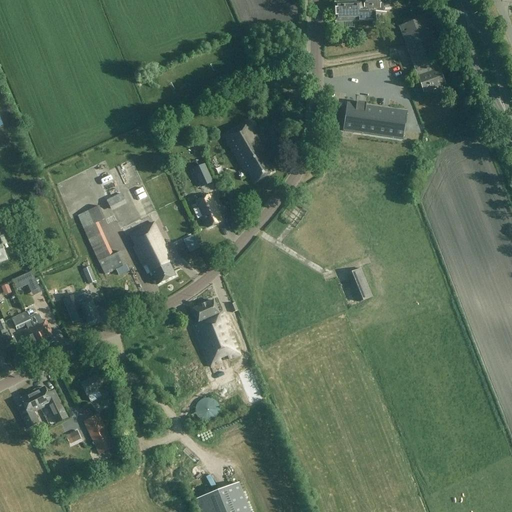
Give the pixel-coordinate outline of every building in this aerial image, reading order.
[(363,0),(363,3),(334,3),(335,29),(343,28),(343,22),(372,22),(373,27),(381,27),(381,13),(376,13),(376,9),(380,9),(380,2),(384,2),(383,0),(363,0)] [(444,86),(436,63),(441,61),(426,19),(399,28),(423,94),(444,86)] [(345,103),(342,132),(402,140),(406,112),(364,106),(365,104),(355,102),(354,105),(345,103)] [(223,136),(245,174),(248,172),(254,183),(273,172),(262,153),(264,152),(247,122),(223,136)] [(351,137),(351,142),(374,146),(374,141),(351,137)] [(192,170),(200,188),(212,183),(203,165),(192,170)] [(150,212),(137,182),(125,188),(139,217),(150,212)] [(106,201),(110,210),(125,202),(121,194),(106,201)] [(195,203),(207,229),(221,223),(208,197),(195,203)] [(98,262),(114,255),(101,225),(106,223),(100,210),(80,219),(98,262)] [(129,226),(122,211),(111,215),(118,230),(129,226)] [(139,223),(129,229),(132,233),(141,228),(139,223)] [(135,248),(133,248),(143,268),(147,266),(157,285),(175,276),(169,265),(173,263),(154,224),(129,236),(135,248)] [(4,249),(0,250),(0,266),(8,263),(4,249)] [(98,262),(104,275),(126,265),(120,252),(114,255),(98,262)] [(358,266),(346,270),(358,301),(370,297),(358,266)] [(82,271),(88,284),(94,281),(89,268),(82,271)] [(24,279),(29,288),(33,299),(42,295),(33,275),(24,279)] [(29,288),(24,279),(14,283),(18,293),(29,288)] [(0,288),(0,290),(3,298),(10,295),(7,286),(0,288)] [(74,297),(86,326),(96,322),(95,320),(98,319),(91,301),(87,303),(83,293),(74,297)] [(193,308),(199,323),(193,325),(209,367),(239,355),(232,336),(228,338),(225,330),(229,328),(223,313),(219,314),(214,300),(193,308)] [(25,312),(11,319),(17,330),(26,326),(27,329),(23,332),(29,343),(31,342),(36,351),(46,346),(37,325),(34,326),(31,319),(29,320),(25,312)] [(38,315),(31,319),(34,326),(37,325),(46,346),(53,343),(50,336),(52,334),(46,321),(42,323),(38,315)] [(181,376),(185,388),(207,379),(202,367),(181,376)] [(96,392),(104,407),(111,403),(103,388),(100,389),(94,377),(79,385),(86,397),(96,392)] [(221,396),(232,394),(230,387),(220,388),(221,396)] [(38,390),(32,393),(41,410),(47,407),(51,413),(52,412),(54,417),(64,412),(58,399),(51,402),(44,388),(39,391),(38,390)] [(41,410),(32,393),(26,396),(27,397),(21,400),(28,414),(22,417),(28,430),(38,425),(36,420),(37,420),(34,413),(41,410)] [(195,414),(196,416),(198,419),(200,421),(203,422),(205,423),(208,423),(211,422),(214,421),(216,419),(218,417),(219,414),(220,411),(219,408),(218,405),(216,403),(214,401),(212,399),(209,399),(206,399),(203,399),(200,401),(198,403),(196,405),(195,408),(195,411),(195,414)] [(83,423),(99,455),(113,448),(98,416),(83,423)] [(217,450),(232,446),(231,441),(216,445),(217,450)] [(170,475),(175,486),(181,482),(176,472),(170,475)] [(249,511),(239,484),(196,501),(200,511),(249,511)]
